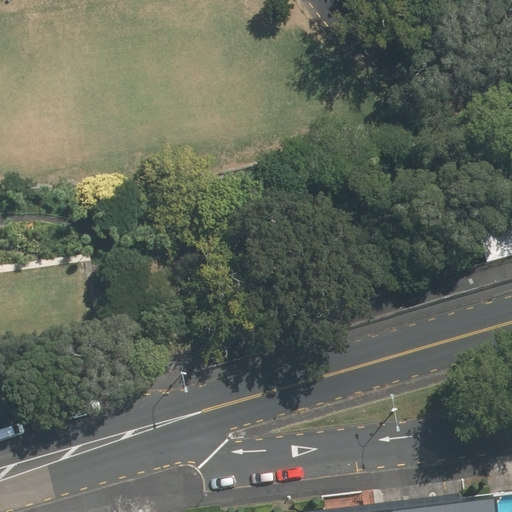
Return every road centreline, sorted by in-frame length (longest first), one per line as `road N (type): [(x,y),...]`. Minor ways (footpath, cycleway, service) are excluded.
road 1 (secondary): [(99,439),(511,322)]
road 2 (secondary): [(511,430),(281,451),(99,439)]
